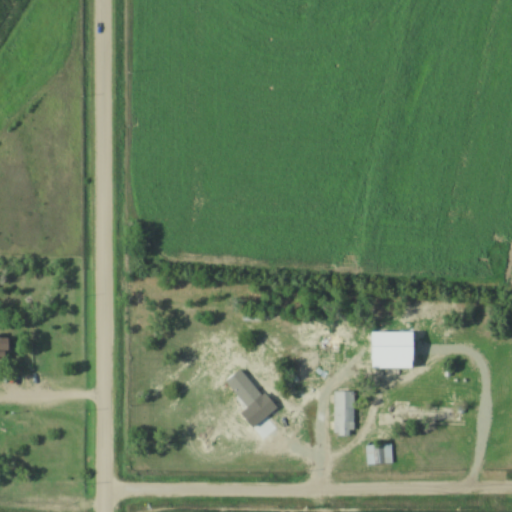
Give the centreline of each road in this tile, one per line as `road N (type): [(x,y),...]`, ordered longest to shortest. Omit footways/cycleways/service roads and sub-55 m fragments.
road 1 (tertiary): [(96,0),(99,511)]
road 2 (residential): [(99,493),(511,489)]
